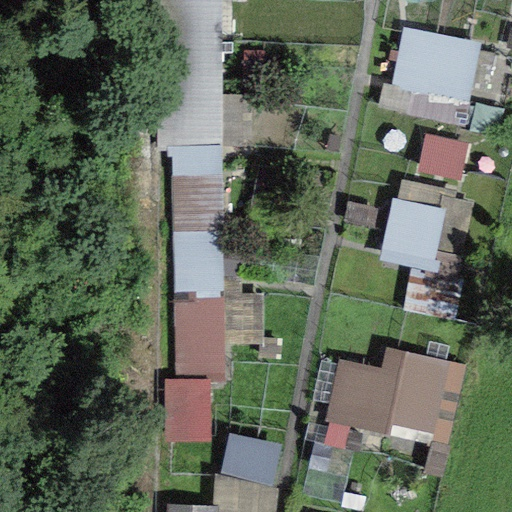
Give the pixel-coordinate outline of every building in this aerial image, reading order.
[(168,0),(172,372),(229,371),(229,336),(262,336),(261,291),(229,291),(228,139),(255,139),(254,86),(227,86),(225,0),(168,0)] [(399,102),(471,116),(486,40),(415,26),(399,102)] [(424,168),(466,175),(472,137),(430,131),(424,168)] [(386,259),(442,265),(449,203),(393,197),(386,259)] [(385,360),(339,353),(330,417),(457,435),(469,356),(388,344),(385,360)] [(172,373),(169,433),(216,435),(219,375),(172,373)] [(228,466),(281,474),(286,440),(233,432),(228,466)] [(172,511),(278,511),(280,475),(220,473),(219,501),(172,500),(172,511)]
